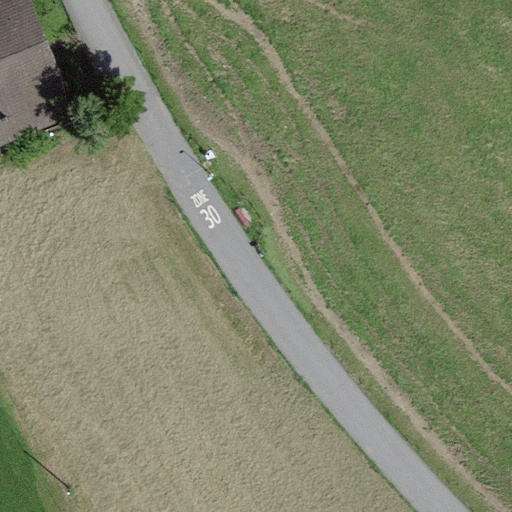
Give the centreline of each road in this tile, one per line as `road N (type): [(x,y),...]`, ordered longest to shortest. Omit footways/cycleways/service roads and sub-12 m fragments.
road 1 (track): [(230,264),(318,384),(429,511)]
road 2 (residential): [(91,0),(230,264)]
